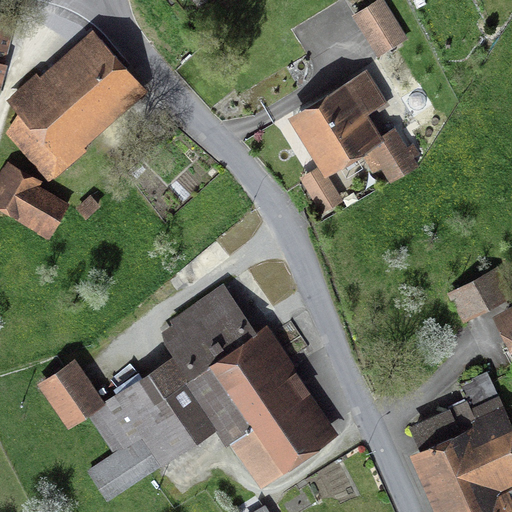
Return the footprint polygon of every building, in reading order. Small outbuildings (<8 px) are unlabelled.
[(0,78),(16,12),(0,7),(0,78)] [(50,178),(149,86),(93,25),(40,75),(36,71),(7,98),(18,108),(6,131),(50,178)] [(325,176),(377,145),(348,99),(297,130),(321,170),(325,176)] [(342,203),(325,176),(321,170),(304,180),(325,213),(342,203)] [(11,181),(0,204),(0,206),(50,230),(62,204),(11,181)] [(466,313),(511,289),(511,288),(500,264),(453,287),(466,313)] [(322,435),(229,292),(171,330),(186,353),(96,412),(118,445),(86,466),(106,496),(224,419),(261,475),(322,435)] [(511,318),(503,323),(511,339),(511,318)] [(420,446),(409,451),(436,511),(511,511),(511,497),(507,486),(511,483),(511,420),(488,368),(460,381),(468,398),(410,425),(420,446)] [(69,422),(93,405),(66,369),(43,386),(69,422)]
